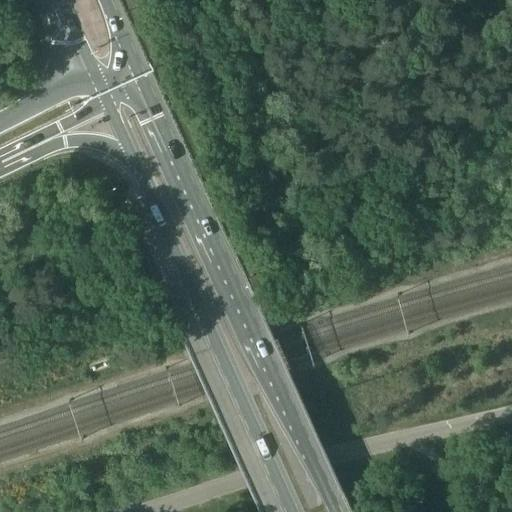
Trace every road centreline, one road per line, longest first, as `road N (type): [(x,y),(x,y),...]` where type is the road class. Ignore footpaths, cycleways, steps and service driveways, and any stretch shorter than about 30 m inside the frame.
road 1 (primary): [(340,511),(139,74)]
road 2 (primary): [(136,161),(294,511)]
road 3 (unclassified): [(147,511),(334,454),(511,413)]
